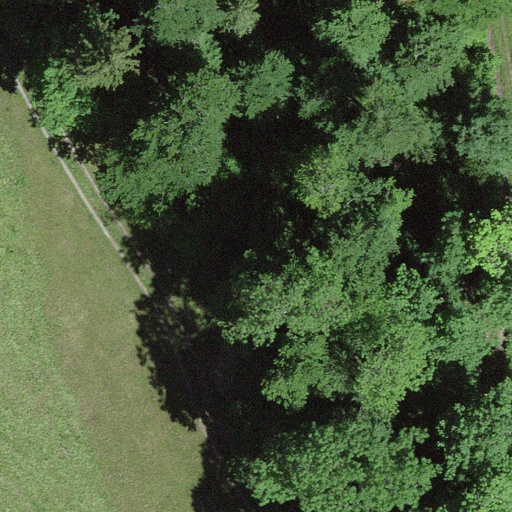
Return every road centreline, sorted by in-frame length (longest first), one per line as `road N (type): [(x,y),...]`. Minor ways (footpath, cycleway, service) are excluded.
road 1 (track): [(266,511),(0,23)]
road 2 (track): [(511,179),(490,436),(502,511)]
road 3 (track): [(492,0),(511,159)]
